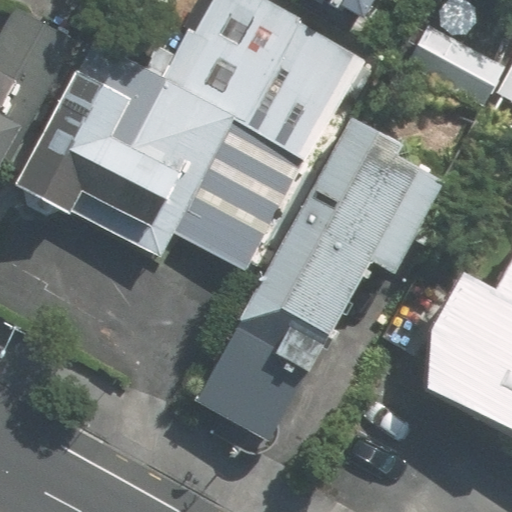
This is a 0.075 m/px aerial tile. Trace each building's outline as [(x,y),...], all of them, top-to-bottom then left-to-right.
[(103,47),(26,188),(80,219),(84,211),(170,257),(182,235),(245,271),(362,57),(302,25),(305,22),(266,0),(213,0),(168,83),(103,47)] [(295,0),(345,28),(361,0),(295,0)] [(0,168),(72,37),(16,6),(0,35),(0,168)] [(511,48),(488,90),(511,104),(511,48)] [(395,282),(445,193),(397,165),(403,154),(350,123),(238,324),(233,321),(186,403),(265,449),(303,380),(310,383),(374,270),(395,282)] [(422,332),(420,392),(511,442),(511,252),(488,299),(450,277),(422,332)]
